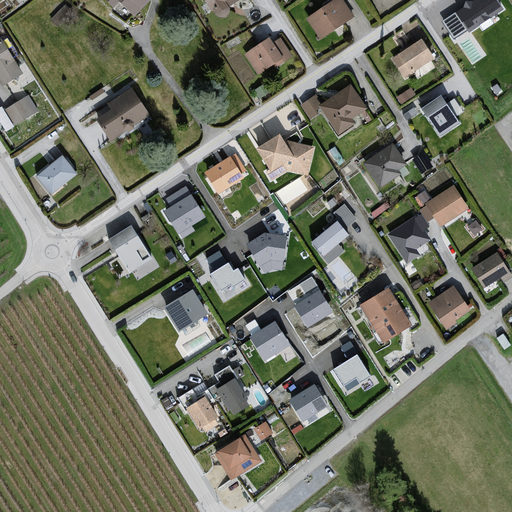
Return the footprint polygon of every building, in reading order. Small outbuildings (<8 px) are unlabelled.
[(123,3),(135,16),(151,1),(150,0),(104,0),(115,11),(123,3)] [(203,0),(212,14),(232,0),(203,0)] [(333,0),(306,18),(319,38),(352,18),(340,0),(333,0)] [(497,0),(469,0),(455,10),(469,30),(502,7),(497,0)] [(389,58),(403,80),(434,59),(421,38),(389,58)] [(243,55),(258,77),(290,56),(279,39),(271,44),(268,40),(243,55)] [(0,46),(0,80),(4,86),(23,75),(4,44),(0,46)] [(411,85),(397,94),(401,101),(416,92),(411,85)] [(320,106),(339,135),(355,124),(352,119),(366,110),(350,86),(320,106)] [(99,120),(114,141),(148,118),(129,90),(108,104),(113,110),(99,120)] [(422,107),(442,138),(464,124),(444,93),(422,107)] [(5,110),(13,125),(32,114),(24,99),(5,110)] [(257,149),(275,179),(287,172),(309,178),(315,150),(285,142),(283,137),(257,149)] [(363,160),(380,188),(401,175),(399,171),(408,165),(393,141),(363,160)] [(422,171),(433,165),(426,152),(415,159),(422,171)] [(39,175),(54,192),(79,171),(64,154),(39,175)] [(229,156),(205,170),(217,190),(241,176),(229,156)] [(424,205),(439,229),(469,209),(454,186),(424,205)] [(172,206),(165,210),(182,236),(193,229),(189,224),(203,215),(184,187),(167,198),(172,206)] [(425,188),(415,194),(420,203),(430,196),(425,188)] [(311,241),(326,261),(342,250),(339,247),(352,237),(347,230),(356,223),(343,205),(332,213),(338,222),(311,241)] [(407,266),(419,257),(414,250),(430,239),(424,230),(428,227),(420,215),(387,237),(407,266)] [(109,241),(130,274),(152,261),(132,227),(109,241)] [(263,232),(248,243),(259,264),(269,258),(283,259),(286,234),(263,232)] [(473,267),(487,288),(510,273),(497,252),(473,267)] [(226,263),(211,272),(221,288),(230,283),(231,285),(243,279),(236,267),(231,271),(226,263)] [(429,303),(448,330),(472,314),(452,286),(429,303)] [(319,287),(293,303),(306,325),(332,309),(319,287)] [(361,307),(385,345),(411,328),(387,291),(361,307)] [(166,310),(181,332),(208,315),(194,292),(166,310)] [(289,345),(275,322),(250,337),(264,360),(289,345)] [(347,355),(357,351),(353,339),(343,343),(347,355)] [(356,354),(334,368),(343,383),(355,376),(360,383),(370,376),(356,354)] [(244,391),(233,371),(229,366),(212,376),(217,384),(196,396),(193,390),(172,402),(182,419),(188,416),(197,431),(220,417),(215,408),(221,404),(227,414),(247,401),(242,392),(244,391)] [(313,383),(289,398),(302,419),(327,404),(313,383)] [(253,426),(261,439),(274,431),(267,418),(253,426)] [(217,452),(233,479),(264,461),(248,434),(217,452)]
